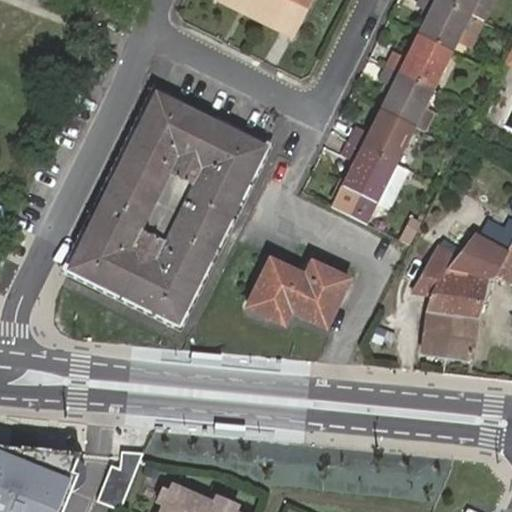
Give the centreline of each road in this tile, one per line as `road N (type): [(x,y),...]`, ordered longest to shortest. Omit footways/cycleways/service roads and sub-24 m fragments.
road 1 (secondary): [(5,392),(511,440)]
road 2 (secondary): [(511,408),(10,358)]
road 3 (unknown): [(306,105),(271,204),(385,260),(309,391)]
road 4 (residential): [(151,28),(23,291),(10,358)]
road 5 (residential): [(151,28),(318,106),(378,0)]
